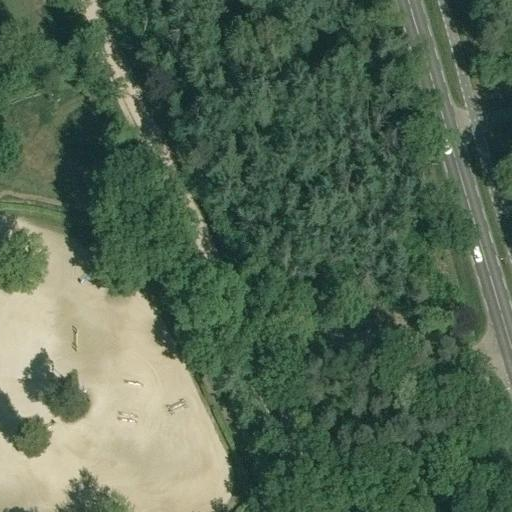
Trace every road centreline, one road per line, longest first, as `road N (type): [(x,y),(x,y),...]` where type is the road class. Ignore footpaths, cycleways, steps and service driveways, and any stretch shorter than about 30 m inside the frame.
road 1 (track): [(332,511),(84,0)]
road 2 (secondary): [(511,354),(408,0)]
road 3 (track): [(511,367),(231,325)]
